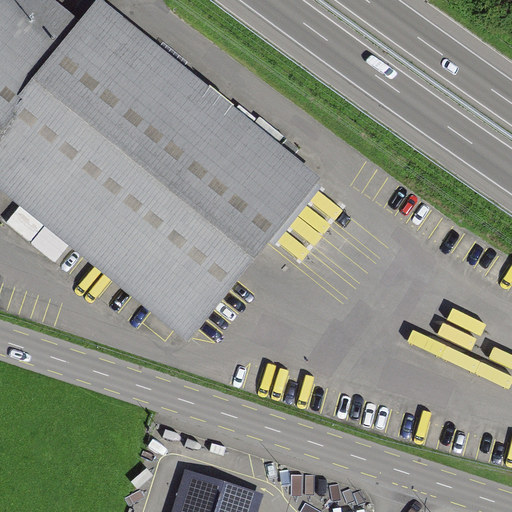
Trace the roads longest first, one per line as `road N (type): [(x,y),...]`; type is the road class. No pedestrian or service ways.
road 1 (tertiary): [(413,477),(0,340)]
road 2 (motorway): [(270,0),(511,172)]
road 3 (motorway): [(511,102),(367,0)]
